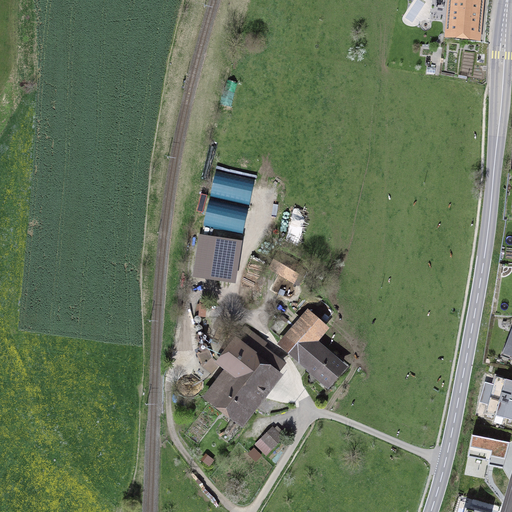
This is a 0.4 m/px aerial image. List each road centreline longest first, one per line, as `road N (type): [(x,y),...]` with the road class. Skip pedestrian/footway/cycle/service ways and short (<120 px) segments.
road 1 (secondary): [(430,511),(487,240),(505,17)]
road 2 (track): [(253,511),(319,417),(445,461)]
road 3 (track): [(183,339),(167,387),(170,430),(232,511)]
